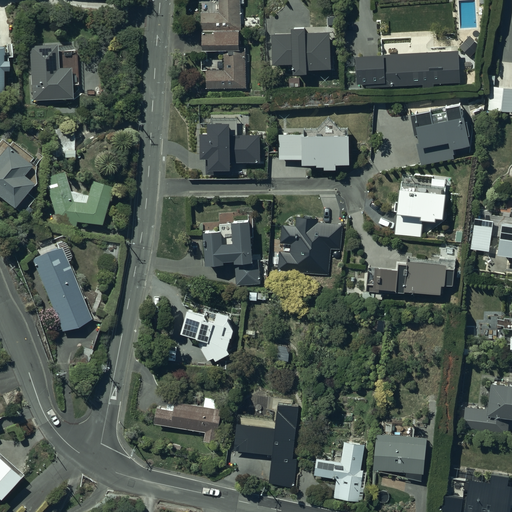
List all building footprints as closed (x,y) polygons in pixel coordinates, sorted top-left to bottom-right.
[(202,54),(206,54),(224,54),(224,71),(206,71),(206,74),(206,90),(246,89),(245,51),(239,51),(239,32),(241,32),(240,0),(218,0),(219,14),(201,14),(202,54)] [(291,34),(273,34),(273,64),(293,64),(293,75),(307,74),(307,69),(331,69),(330,33),(306,33),(305,29),(291,30),(291,34)] [(353,32),(345,32),(345,51),(354,51),(353,32)] [(480,48),(469,38),(459,49),(470,59),(480,48)] [(56,48),(29,49),(32,102),(72,102),(71,87),(75,86),(74,60),(57,60),(56,48)] [(0,53),(0,95),(3,95),(2,75),(8,75),(8,65),(2,65),(2,53),(0,53)] [(384,61),(356,63),(357,88),(365,87),(365,90),(422,88),(422,86),(459,84),(458,55),(384,58),(384,61)] [(511,90),(490,88),(488,111),(511,113),(511,90)] [(419,140),(417,141),(422,161),(457,154),(456,147),(470,144),(468,134),(471,133),(468,118),(465,119),(464,116),(462,117),(460,104),(446,107),(447,110),(431,113),(431,110),(416,113),(418,121),(415,121),(419,140)] [(247,142),(244,115),(214,117),(216,150),(235,149),(236,170),(248,169),(247,160),(255,159),(253,142),(247,142)] [(303,137),(279,137),(278,162),(302,162),(302,169),(316,170),(316,171),(324,171),(324,174),(335,174),(335,169),(349,169),(349,141),(303,141),(303,137)] [(6,149),(0,156),(0,200),(14,212),(33,190),(23,181),(31,171),(6,149)] [(101,228),(112,190),(91,183),(86,205),(73,204),(64,173),(44,179),(57,221),(56,229),(75,231),(76,224),(101,228)] [(415,196),(399,194),(395,236),(421,238),(422,225),(435,226),(435,223),(441,223),(444,198),(422,196),(422,194),(416,193),(415,196)] [(222,229),(204,231),(206,263),(225,262),(224,260),(235,259),(235,261),(236,261),(238,280),(261,278),(259,255),(253,255),(250,220),(232,221),(234,241),(223,242),(222,229)] [(493,223),(475,220),(470,251),(488,253),(493,223)] [(511,227),(502,226),(497,259),(511,261),(511,227)] [(59,250),(32,261),(53,312),(43,316),(51,335),(60,331),(61,334),(91,322),(67,264),(73,262),(64,241),(56,244),(59,250)] [(397,270),(369,269),(366,293),(376,294),(375,300),(383,301),(383,294),(396,294),(396,296),(441,298),(441,291),(444,291),(444,288),(453,289),(453,272),(445,272),(446,264),(407,263),(407,267),(397,267),(397,270)] [(188,315),(186,314),(180,338),(196,342),(196,344),(198,344),(207,362),(212,359),(215,364),(229,357),(227,353),(233,327),(229,320),(217,317),(215,326),(204,323),(206,317),(203,316),(204,312),(189,309),(188,315)] [(506,388),(490,387),(488,410),(465,409),(464,429),(474,430),(474,433),(508,436),(509,423),(511,423),(511,369),(508,369),(506,388)] [(157,410),(154,426),(205,434),(204,443),(216,445),(221,411),(216,410),(217,401),(205,399),(203,409),(175,405),(175,407),(167,406),(166,412),(157,410)] [(275,425),(238,422),(235,448),(274,452),(270,485),(294,487),(297,458),(294,458),(299,403),(278,401),(275,425)] [(376,438),(373,472),(405,475),(404,479),(421,482),(422,476),(424,476),(426,441),(376,438)] [(364,447),(343,444),(342,454),(333,453),(332,463),(316,461),(314,478),(336,481),(334,499),(358,502),(358,501),(362,501),(363,488),(361,488),(363,472),(360,472),(364,447)] [(0,490),(20,469),(0,450),(0,490)] [(489,487),(469,483),(467,499),(444,496),(441,511),(510,511),(511,508),(511,490),(507,489),(508,482),(491,478),(489,487)]
